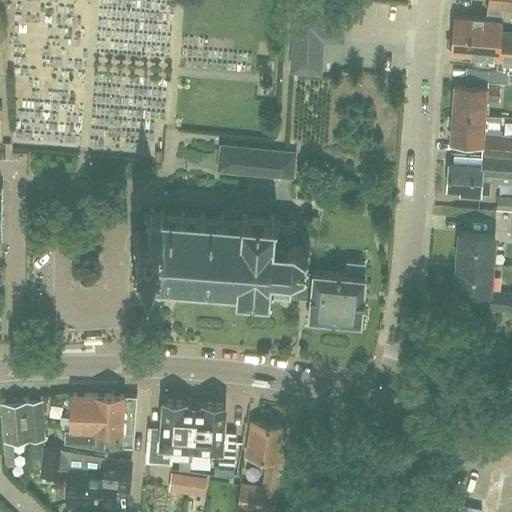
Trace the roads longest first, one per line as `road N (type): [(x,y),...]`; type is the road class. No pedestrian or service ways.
road 1 (unclassified): [(383,404),(410,236),(429,0)]
road 2 (secondary): [(0,375),(146,368),(262,378),(383,404)]
road 3 (track): [(136,511),(146,368)]
road 4 (secondary): [(383,404),(511,448)]
